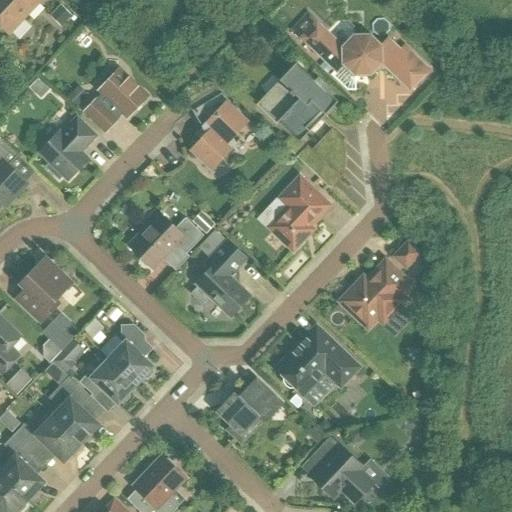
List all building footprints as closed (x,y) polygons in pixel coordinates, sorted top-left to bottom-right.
[(0,0),(0,26),(8,33),(38,0),(0,0)] [(70,29),(84,21),(77,9),(63,18),(70,29)] [(342,47),(307,13),(292,29),(335,70),(343,62),(354,73),(369,73),(376,65),(378,67),(382,67),(384,65),(409,89),(428,69),(404,45),(400,50),(387,38),(380,46),(368,35),(353,35),(342,47)] [(327,72),(332,67),(325,60),(320,65),(327,72)] [(299,140),(336,101),(295,62),(256,102),(238,85),(230,93),(250,113),(257,105),(275,123),(278,120),(299,140)] [(127,117),(146,96),(117,68),(98,89),(101,92),(83,110),(105,131),(123,113),(127,117)] [(51,98),(59,91),(47,79),(40,87),(51,98)] [(78,85),(66,98),(75,106),(87,94),(78,85)] [(212,168),(231,147),(226,142),(245,122),(227,105),(230,102),(221,92),(191,111),(205,133),(191,148),(212,168)] [(58,131),(38,152),(49,162),(45,166),(59,179),(63,175),(67,179),(87,159),(78,151),(94,135),(76,118),(60,134),(58,131)] [(0,204),(7,197),(10,200),(26,183),(7,165),(17,155),(0,138),(0,204)] [(329,187),(339,175),(306,145),(296,156),(329,187)] [(104,156),(115,164),(122,154),(110,146),(104,156)] [(292,251),(313,229),(309,225),(329,204),(299,175),(278,197),(287,206),(267,226),(292,251)] [(174,227),(155,209),(141,224),(147,229),(129,247),(140,257),(140,260),(145,265),(148,265),(152,268),(175,243),(186,253),(203,235),(184,217),(174,227)] [(229,317),(250,295),(230,276),(246,258),(226,239),(209,257),(214,263),(194,283),(197,286),(190,293),(201,304),(208,297),(229,317)] [(406,271),(422,253),(408,239),(391,256),(406,271)] [(47,260),(44,257),(41,260),(35,261),(35,266),(19,284),(29,294),(20,303),(40,322),(58,303),(55,299),(71,282),(54,266),(54,259),(47,260)] [(410,283),(385,259),(366,279),(362,275),(338,301),(367,328),(388,306),(393,311),(406,298),(400,293),(410,283)] [(0,372),(0,373),(18,355),(9,346),(19,336),(0,317),(0,372)] [(52,322),(42,332),(62,350),(72,340),(66,335),(52,322)] [(107,358),(135,385),(142,377),(148,379),(154,372),(152,367),(153,366),(143,356),(151,348),(140,337),(143,335),(133,325),(121,325),(121,338),(124,340),(107,358)] [(352,374),(359,366),(315,325),(275,368),(284,377),(283,382),(286,386),(290,388),(295,388),(303,395),(325,371),(329,374),(332,377),(337,378),(344,378),(348,376),(352,374)] [(66,375),(76,363),(74,361),(84,350),(73,339),(52,361),(66,375)] [(128,392),(135,385),(107,358),(90,376),(87,373),(80,381),(94,395),(101,388),(117,404),(118,403),(124,404),(130,398),(128,392)] [(51,415),(80,442),(81,441),(87,442),(93,436),(93,430),(98,424),(76,403),(86,393),(68,376),(58,386),(59,408),(51,415)] [(233,391),(215,411),(229,424),(225,429),(240,443),(254,428),(250,424),(257,417),(265,424),(284,404),(283,403),(255,377),(237,395),(233,391)] [(0,418),(0,420),(12,432),(20,423),(7,411),(0,418)] [(80,443),(80,442),(51,415),(34,433),(23,423),(13,434),(30,450),(40,440),(63,461),(69,454),(75,455),(80,449),(80,443)] [(324,419),(317,427),(325,436),(332,428),(324,419)] [(360,428),(348,431),(351,444),(364,441),(360,428)] [(21,460),(30,450),(13,434),(3,445),(14,455),(0,469),(0,477),(26,500),(27,499),(32,499),(38,494),(38,488),(44,481),(21,460)] [(336,448),(326,439),(308,458),(317,467),(310,476),(333,497),(340,489),(354,502),(372,483),(359,470),(362,466),(339,445),(336,448)] [(164,458),(161,456),(133,486),(147,499),(138,510),(140,511),(171,511),(176,507),(165,497),(184,477),(175,469),(175,465),(168,458),(164,458)] [(25,501),(26,500),(0,477),(0,511),(20,511),(25,507),(25,501)]
